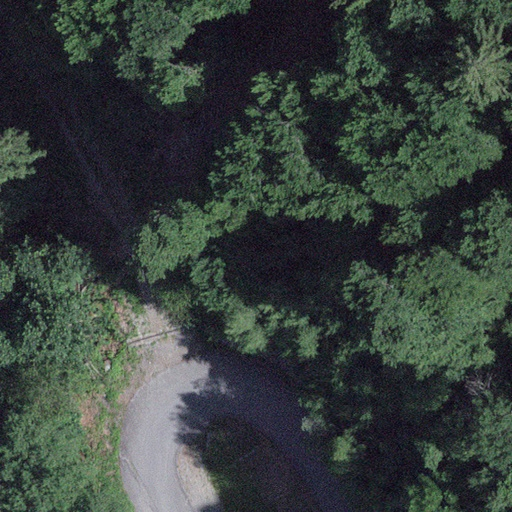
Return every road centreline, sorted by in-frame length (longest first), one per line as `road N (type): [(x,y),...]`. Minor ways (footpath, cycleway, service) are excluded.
road 1 (track): [(199,388),(86,144),(0,4)]
road 2 (track): [(173,511),(159,486),(160,416),(199,388),(251,390),(291,432),(345,511)]
